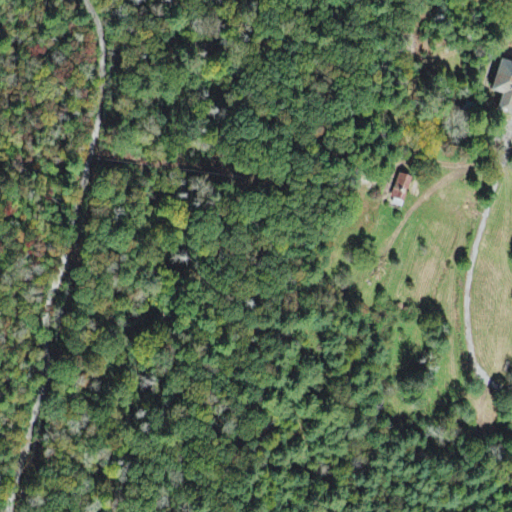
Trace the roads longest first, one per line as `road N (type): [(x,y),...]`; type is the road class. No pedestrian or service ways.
road 1 (residential): [(13,511),(25,367),(91,148),(97,31),(77,0)]
road 2 (residential): [(276,0),(264,24),(270,91),(296,149),(399,128),(467,29),(511,0)]
